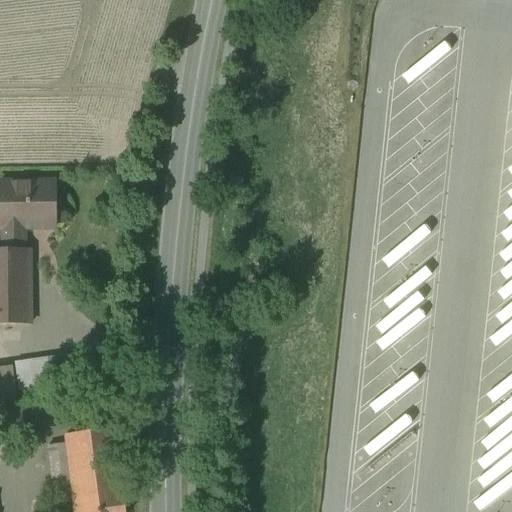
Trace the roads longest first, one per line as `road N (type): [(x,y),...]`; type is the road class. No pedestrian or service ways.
road 1 (primary): [(167,511),(178,234),(212,0)]
road 2 (unknown): [(172,324),(0,333)]
